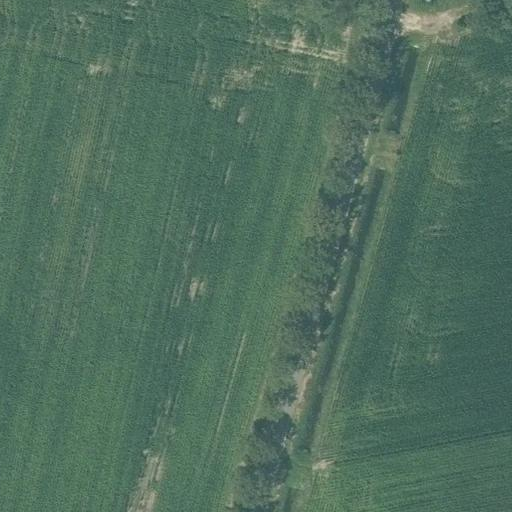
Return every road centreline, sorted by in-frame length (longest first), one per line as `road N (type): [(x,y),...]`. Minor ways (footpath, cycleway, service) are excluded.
road 1 (unclassified): [(263,511),(399,0)]
road 2 (track): [(368,0),(452,14),(487,0)]
